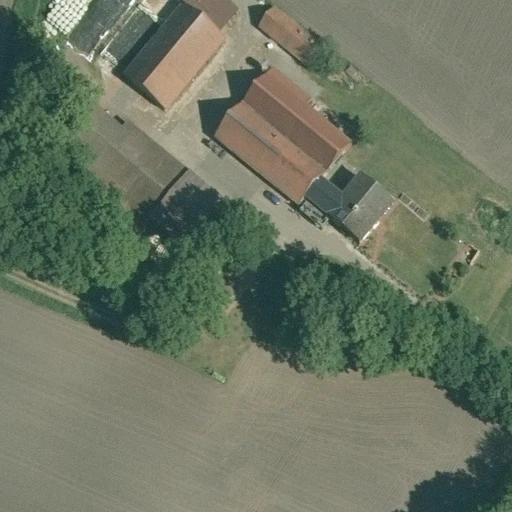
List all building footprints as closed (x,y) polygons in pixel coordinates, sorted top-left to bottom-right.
[(185,7),(204,23),(213,13),(197,0),(187,0),(183,6),(185,7)] [(225,42),(185,9),(125,81),(165,114),(225,42)] [(322,50),(274,11),(259,30),(307,69),(322,50)] [(352,148),(268,78),(215,141),(299,210),(307,201),(320,185),(352,148)] [(191,178),(128,126),(75,190),(138,242),(191,178)] [(393,207),(362,181),(343,204),(320,185),(307,201),(330,220),(329,221),(360,247),(393,207)] [(209,187),(147,261),(184,292),(246,218),(209,187)] [(357,339),(338,333),(331,356),(350,362),(357,339)]
